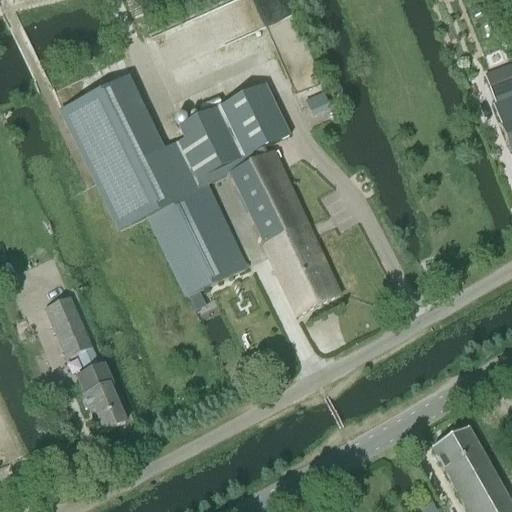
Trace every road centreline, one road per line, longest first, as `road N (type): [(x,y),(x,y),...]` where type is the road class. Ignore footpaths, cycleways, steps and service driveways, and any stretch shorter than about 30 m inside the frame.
road 1 (unclassified): [(68,511),(511,269)]
road 2 (tertiary): [(243,511),(511,361)]
road 3 (track): [(267,74),(243,64),(157,102),(110,0)]
